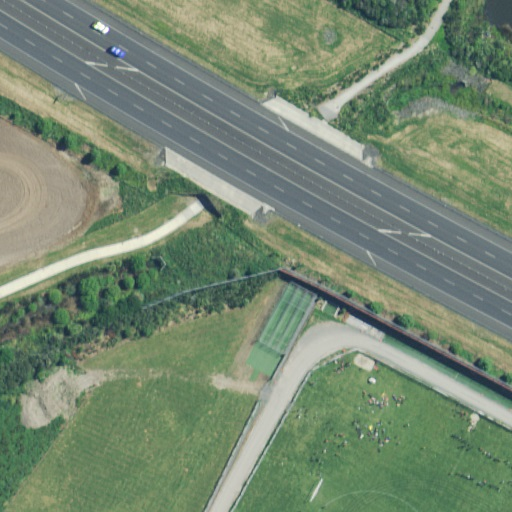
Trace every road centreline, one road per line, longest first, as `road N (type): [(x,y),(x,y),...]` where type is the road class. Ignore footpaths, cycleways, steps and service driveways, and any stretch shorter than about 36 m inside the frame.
road 1 (motorway): [(511,314),(0,26)]
road 2 (motorway): [(41,0),(511,264)]
